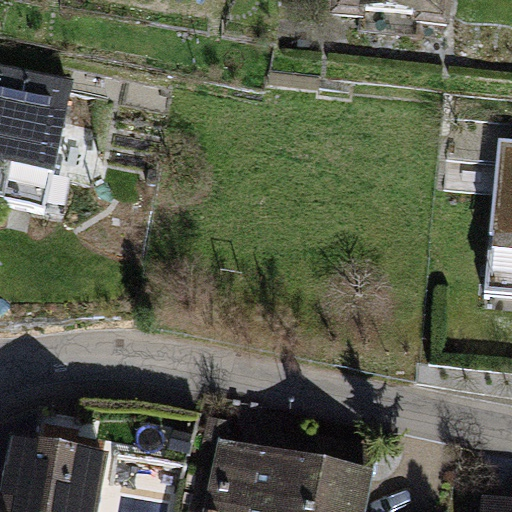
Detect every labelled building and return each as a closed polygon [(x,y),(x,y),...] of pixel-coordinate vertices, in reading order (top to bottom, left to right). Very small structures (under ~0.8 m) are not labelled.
[(438,73),(447,0),(329,0),(322,57),(438,73)] [(0,196),(72,211),(91,93),(0,75),(0,196)] [(511,274),(511,163),(494,161),(479,270),(511,274)] [(0,511),(91,511),(102,465),(0,443),(0,511)] [(383,511),(389,478),(216,448),(204,511),(383,511)]
